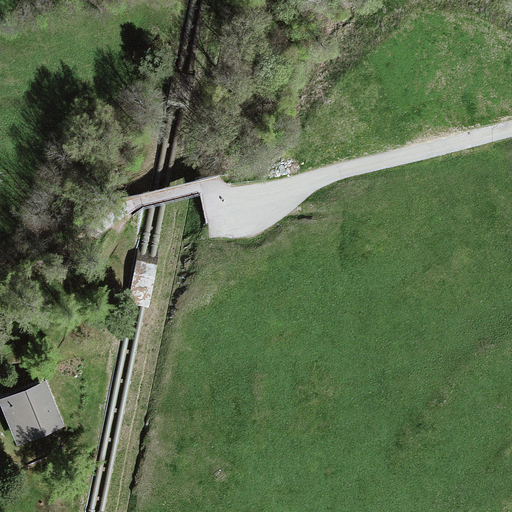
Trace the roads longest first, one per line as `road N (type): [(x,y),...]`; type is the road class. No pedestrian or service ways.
road 1 (track): [(241,205),(210,188),(128,210),(0,308)]
road 2 (unclassified): [(511,134),(241,205)]
